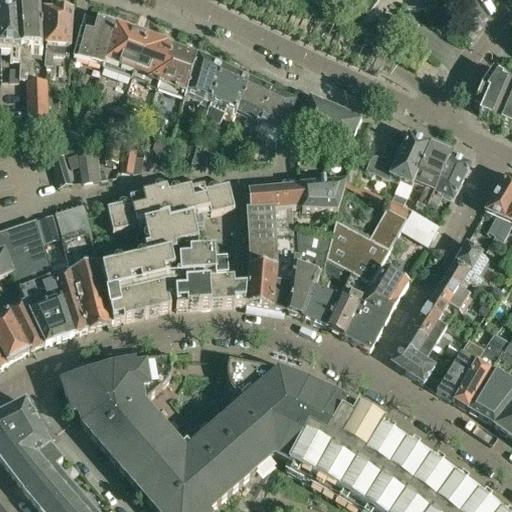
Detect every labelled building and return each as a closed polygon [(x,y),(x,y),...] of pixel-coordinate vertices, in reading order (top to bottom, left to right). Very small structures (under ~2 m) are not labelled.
[(0,53),(10,55),(9,66),(19,67),(20,67),(19,49),(18,10),(13,10),(9,5),(2,5),(0,7),(0,53)] [(41,11),(18,10),(19,49),(20,67),(19,67),(19,73),(19,84),(25,84),(26,85),(32,85),(33,63),(41,63),(42,51),(39,50),(41,11)] [(43,51),(46,51),(44,70),(67,72),(69,52),(71,52),(73,13),(46,12),(43,51)] [(73,61),(102,68),(114,28),(113,28),(111,22),(103,20),(99,23),(98,23),(98,24),(85,20),(73,61)] [(101,72),(130,82),(147,39),(114,28),(102,68),(101,72)] [(146,90),(156,93),(172,51),(165,49),(166,46),(147,39),(130,82),(147,88),(146,90)] [(416,74),(425,60),(410,50),(400,64),(416,74)] [(196,59),(172,51),(156,93),(184,103),(185,100),(196,59)] [(198,60),(196,59),(185,100),(200,107),(199,108),(208,112),(210,107),(221,71),(198,60)] [(250,85),(221,71),(210,107),(208,112),(203,124),(219,130),(226,114),(235,118),(236,117),(250,85)] [(9,72),(8,86),(18,86),(19,84),(19,73),(9,72)] [(479,118),(494,125),(510,87),(501,84),(502,82),(492,75),(481,91),(476,102),(474,109),(482,112),(479,118)] [(27,126),(36,126),(48,126),(47,84),(32,85),(26,85),(27,126)] [(235,118),(256,128),(257,127),(273,96),(250,85),(236,117),(235,118)] [(494,125),(511,132),(511,88),(510,87),(494,125)] [(275,147),(294,106),(273,96),(257,127),(256,128),(268,134),(264,142),(275,147)] [(334,155),(337,148),(347,153),(361,122),(310,99),(296,130),(299,132),(296,139),(334,155)] [(398,189),(392,204),(403,209),(410,195),(413,188),(430,151),(408,141),(401,156),(386,149),(380,163),(376,161),(371,163),(366,175),(398,189)] [(117,165),(119,145),(106,143),(104,164),(117,165)] [(163,174),(166,165),(165,165),(170,147),(155,143),(149,167),(162,171),(163,174)] [(247,148),(237,143),(225,166),(238,166),(247,148)] [(450,160),(430,151),(413,188),(423,193),(417,206),(426,209),(427,210),(429,204),(450,160)] [(197,152),(192,167),(212,167),(215,161),(197,152)] [(96,156),(77,159),(81,186),(81,188),(101,185),(100,185),(96,156)] [(132,178),(135,158),(123,157),(120,176),(132,178)] [(50,164),(58,192),(71,188),(63,160),(50,164)] [(451,206),(470,168),(450,160),(429,204),(427,210),(436,213),(441,202),(451,206)] [(180,164),(166,165),(163,174),(181,172),(180,164)] [(351,166),(346,186),(357,190),(364,172),(351,166)] [(484,217),(496,222),(488,236),(495,240),(511,211),(511,185),(505,183),(484,217)] [(346,186),(305,189),(299,190),(301,212),(301,215),(337,216),(346,186)] [(204,313),(207,312),(208,312),(243,309),(244,291),(241,291),(234,292),(233,285),(227,286),(226,270),(215,270),(214,257),(210,257),(189,258),(189,265),(178,265),(179,284),(170,285),(168,278),(174,276),(170,260),(176,258),(174,252),(198,247),(195,233),(203,231),(202,221),(234,213),(228,189),(205,194),(204,190),(167,197),(166,192),(129,201),(130,207),(107,212),(113,236),(143,230),(149,251),(144,253),(147,263),(101,275),(99,275),(113,328),(171,314),(166,298),(174,297),(175,314),(199,312),(201,313),(203,313),(204,313)] [(249,195),(250,214),(291,213),(301,212),(299,190),(249,195)] [(415,211),(414,212),(423,216),(426,209),(417,206),(415,211)] [(53,219),(60,243),(66,265),(87,336),(113,328),(99,275),(101,275),(84,210),(55,218),(53,219)] [(344,341),(361,306),(379,271),(380,272),(400,236),(405,227),(407,223),(411,215),(410,215),(406,223),(386,211),(368,243),(336,226),(331,245),(326,264),(327,265),(352,276),(339,302),(326,333),(344,341)] [(511,230),(511,211),(495,240),(488,251),(497,257),(511,230)] [(243,309),(246,309),(278,314),(285,316),(294,260),(291,213),(250,214),(245,214),(249,270),(248,270),(247,291),(244,291),(243,309)] [(405,227),(400,236),(428,252),(439,231),(412,215),(411,215),(407,223),(405,227)] [(43,247),(60,243),(53,219),(36,225),(43,247)] [(48,267),(43,247),(36,225),(0,237),(0,281),(11,277),(9,271),(26,264),(35,286),(18,292),(19,294),(24,306),(43,351),(71,341),(49,270),(48,267)] [(331,245),(296,237),(298,260),(325,270),(326,264),(331,245)] [(466,248),(447,278),(444,283),(472,301),(484,284),(479,282),(489,266),(481,262),(481,259),(466,248)] [(285,316),(302,323),(315,292),(325,270),(298,260),(294,260),(292,273),(285,316)] [(66,265),(49,270),(71,341),(87,336),(66,265)] [(385,275),(380,272),(379,271),(361,306),(387,323),(408,288),(405,287),(408,283),(389,270),(385,275)] [(463,314),(458,311),(465,298),(472,301),(444,283),(433,300),(456,314),(455,314),(460,318),(463,314)] [(315,292),(302,323),(303,323),(326,333),(339,302),(315,292)] [(423,316),(445,330),(455,314),(456,314),(433,300),(423,316)] [(24,306),(7,313),(30,357),(43,351),(24,306)] [(344,341),(370,355),(387,323),(361,306),(344,341)] [(0,355),(7,369),(30,357),(7,313),(0,315),(0,355)] [(451,346),(441,339),(446,331),(445,330),(423,316),(412,334),(434,348),(446,355),(451,346)] [(456,323),(449,334),(457,339),(464,329),(463,328),(456,323)] [(412,334),(402,350),(424,364),(434,348),(412,334)] [(452,406),(465,414),(502,355),(504,356),(505,353),(491,343),(485,353),(452,406)] [(494,431),(495,431),(511,408),(511,343),(505,353),(504,356),(502,355),(465,414),(494,431)] [(436,397),(452,406),(485,353),(469,344),(460,358),(436,397)] [(391,368),(414,382),(422,369),(427,372),(429,368),(424,365),(424,364),(402,350),(391,368)] [(91,511),(55,470),(62,465),(48,448),(25,406),(0,418),(0,466),(24,497),(23,498),(35,511),(498,511),(496,508),(493,505),(484,498),(452,474),(419,451),(385,430),(357,413),(336,401),(307,387),(283,378),(259,372),(228,366),(227,372),(226,376),(226,379),(227,382),(227,385),(228,388),(229,391),(231,394),(232,396),(242,408),(191,452),(186,447),(180,452),(143,409),(164,390),(166,388),(168,385),(170,382),(171,379),(171,375),(172,372),(171,368),(171,363),(142,366),(113,371),(85,379),(61,388),(73,420),(78,419),(82,430),(152,511),(213,511),(273,460),(288,468),(284,475),(319,493),(343,508),(349,511),(91,511)] [(511,444),(511,408),(495,431),(511,444)]
